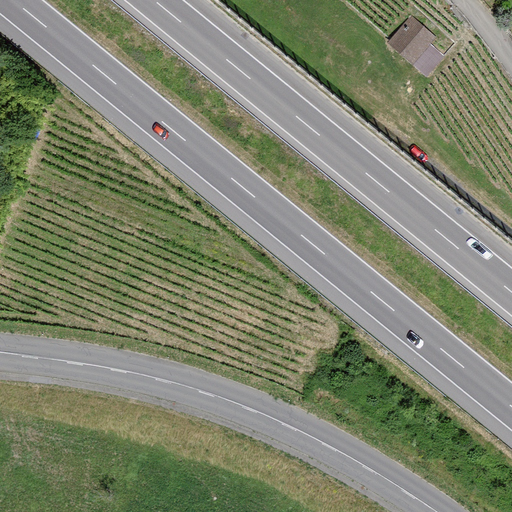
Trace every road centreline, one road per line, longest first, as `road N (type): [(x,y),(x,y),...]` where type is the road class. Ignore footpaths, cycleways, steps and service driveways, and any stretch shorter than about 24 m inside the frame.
road 1 (motorway): [(9,0),(511,408)]
road 2 (tertiary): [(435,511),(289,424),(212,395),(148,375),(0,353)]
road 3 (motorway): [(511,289),(156,0)]
